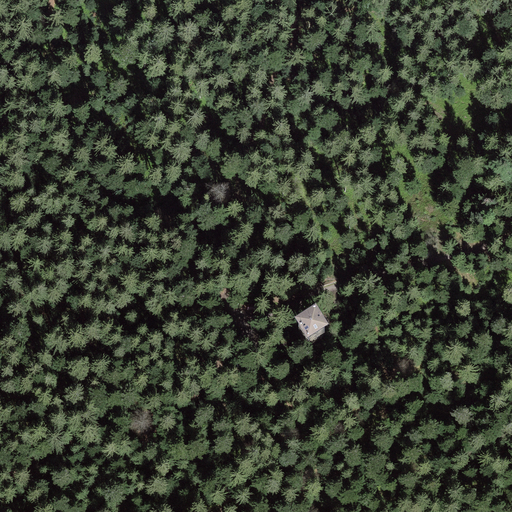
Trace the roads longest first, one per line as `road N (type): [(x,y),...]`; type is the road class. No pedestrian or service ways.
road 1 (track): [(0,465),(193,393),(264,321)]
road 2 (track): [(235,306),(264,321),(393,270),(511,241)]
